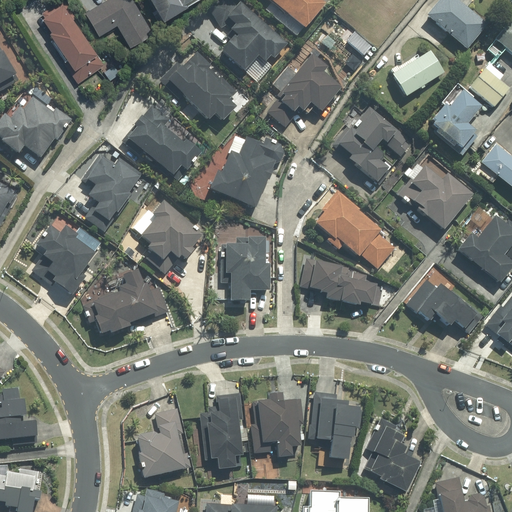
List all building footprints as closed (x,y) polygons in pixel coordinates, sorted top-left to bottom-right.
[(128,0),(107,0),(83,15),(96,37),(114,27),(127,48),(149,34),(128,0)] [(138,0),(156,27),(198,0),(138,0)] [(269,62),(283,46),(232,0),(220,0),(206,16),(220,29),(223,25),(229,30),(224,36),(228,40),(217,53),(239,74),(252,60),(258,65),(265,58),(269,62)] [(260,0),(268,7),(269,5),(299,32),(324,5),(318,0),(260,0)] [(471,2),(467,0),(434,0),(413,28),(437,47),(444,38),(463,52),(483,25),(464,10),(471,2)] [(92,56),(65,14),(69,12),(62,2),(41,15),(44,20),(39,24),(76,82),(103,65),(95,53),(92,56)] [(511,22),(508,19),(490,40),(511,59),(511,22)] [(428,53),(387,77),(399,98),(440,74),(428,53)] [(360,62),(350,54),(341,65),(350,73),(360,62)] [(173,63),(156,80),(201,124),(207,118),(214,125),(229,110),(223,104),(234,93),(218,77),(215,80),(206,71),(209,68),(195,55),(180,70),(173,63)] [(0,57),(0,85),(12,79),(0,57)] [(323,71),(309,58),(261,113),(280,130),(301,106),(313,116),(336,90),(319,75),(323,71)] [(501,77),(485,64),(464,91),(490,112),(507,91),(496,82),(501,77)] [(468,98),(454,86),(435,106),(438,109),(420,128),(446,152),(451,146),(456,150),(471,134),(461,125),(474,109),(465,101),(468,98)] [(4,121),(0,118),(0,142),(0,143),(0,149),(12,158),(18,150),(35,162),(49,142),(51,143),(67,121),(52,111),(50,114),(31,101),(21,114),(13,109),(4,121)] [(136,157),(138,155),(166,180),(169,177),(174,182),(197,156),(182,143),(178,148),(159,131),(167,122),(148,105),(127,128),(129,131),(119,142),(136,157)] [(343,129),(329,146),(346,160),(344,162),(372,185),(382,172),(373,164),(378,157),(383,151),(395,161),(406,147),(402,144),(405,140),(366,108),(354,123),(358,127),(351,135),(343,129)] [(212,175),(205,192),(249,210),(269,161),(278,165),(285,148),(261,138),(257,147),(233,137),(217,177),(212,175)] [(494,147),(478,166),(511,194),(511,192),(511,155),(508,160),(494,147)] [(84,199),(92,205),(81,220),(103,236),(128,200),(132,202),(148,180),(117,158),(111,166),(97,155),(79,180),(91,189),(84,199)] [(437,232),(467,198),(443,176),(436,184),(414,165),(408,172),(406,171),(389,189),(437,232)] [(0,209),(9,194),(0,188),(0,209)] [(356,211),(335,191),(315,212),(318,214),(308,225),(324,241),(321,244),(332,253),(337,248),(351,262),(356,256),(372,272),(392,250),(353,213),(356,211)] [(198,239),(160,204),(147,218),(150,222),(131,242),(146,256),(141,262),(158,278),(176,259),(181,264),(190,254),(187,251),(198,239)] [(462,236),(450,252),(494,286),(511,263),(511,226),(505,221),(500,228),(489,220),(472,243),(462,236)] [(39,258),(29,272),(67,300),(84,278),(79,274),(92,257),(85,251),(90,245),(74,233),(71,237),(59,228),(53,235),(46,230),(30,251),(39,258)] [(242,249),(219,248),(218,283),(224,283),(223,305),(244,306),(244,294),(264,295),(266,265),(260,265),(261,240),(242,239),(242,249)] [(347,269),(303,261),(297,291),(323,296),(322,304),(352,309),(353,305),(368,308),(372,287),(361,285),(362,277),(347,274),(347,269)] [(133,273),(110,282),(114,293),(80,307),(92,338),(105,333),(107,337),(126,330),(125,326),(154,315),(143,287),(139,288),(133,273)] [(449,292),(445,297),(424,279),(402,306),(423,324),(428,318),(443,331),(447,326),(457,334),(470,318),(455,306),(459,301),(449,292)] [(511,292),(482,327),(492,336),(489,339),(500,349),(503,345),(511,353),(511,292)] [(0,438),(41,436),(40,420),(30,420),(29,398),(21,399),(20,388),(4,389),(5,396),(0,396),(0,438)] [(334,397),(309,395),(307,440),(323,441),(322,461),(342,462),(343,442),(348,443),(349,432),(352,432),(353,412),(340,411),(340,406),(333,405),(334,397)] [(206,416),(196,417),(201,461),(212,460),(213,472),(230,470),(229,460),(236,459),(231,411),(241,410),(239,396),(211,399),(212,409),(205,410),(206,416)] [(253,427),(247,428),(250,454),(272,452),(273,461),(287,459),(286,450),(295,449),(290,403),(276,405),(275,397),(262,398),(262,402),(250,403),(253,427)] [(154,434),(132,438),(139,480),(180,473),(172,431),(180,430),(177,411),(150,416),(154,434)] [(375,479),(373,483),(401,496),(415,466),(398,457),(401,450),(394,447),(400,434),(375,422),(361,451),(368,454),(360,472),(375,479)] [(41,470),(7,469),(7,465),(0,465),(0,504),(10,505),(10,511),(36,511),(37,499),(45,499),(45,489),(40,489),(41,470)] [(452,480),(432,484),(436,511),(481,511),(478,495),(455,499),(452,480)] [(172,511),(174,505),(159,501),(161,495),(143,490),(140,500),(132,498),(128,511),(172,511)] [(333,497),(303,495),(302,509),(296,509),(296,511),(360,511),(361,504),(333,502),(333,497)] [(230,507),(204,505),(203,511),(271,511),(272,501),(252,500),(252,510),(230,509),(230,507)]
